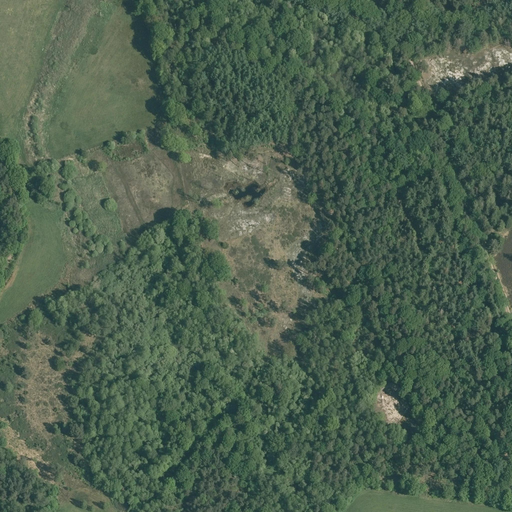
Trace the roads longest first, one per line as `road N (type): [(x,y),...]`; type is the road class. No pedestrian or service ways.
road 1 (track): [(511,344),(431,375),(405,372),(332,214),(412,184),(448,156)]
road 2 (track): [(511,325),(402,45),(404,0)]
